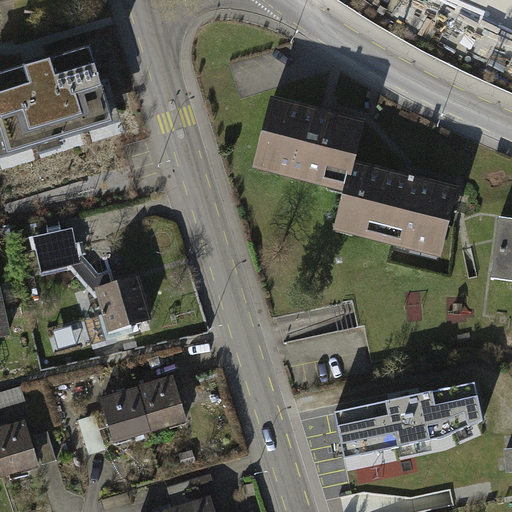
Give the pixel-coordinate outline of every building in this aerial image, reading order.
[(91,48),(0,75),(0,131),(1,136),(7,134),(13,155),(38,148),(36,142),(82,128),(84,133),(109,126),(102,105),(108,103),(91,48)] [(363,127),(272,104),(259,157),(288,164),(286,173),(330,184),(331,180),(348,184),(353,167),(363,127)] [(409,181),(353,167),(348,184),(339,221),(368,228),(367,235),(411,246),(413,239),(442,247),(456,193),(413,182),(414,179),(410,178),(409,181)] [(511,218),(499,217),(490,282),(511,284),(511,218)] [(73,262),(64,225),(43,230),(45,238),(37,240),(44,269),(73,262)] [(138,279),(98,291),(113,339),(134,333),(131,324),(149,319),(138,279)] [(0,305),(0,337),(8,336),(2,305),(0,305)] [(174,379),(138,390),(150,429),(169,423),(170,426),(186,422),(174,379)] [(476,382),(335,413),(346,460),(442,438),(484,419),(476,382)] [(138,390),(103,401),(115,443),(131,438),(130,435),(150,429),(138,390)] [(0,395),(0,406),(17,401),(14,392),(0,395)] [(105,446),(95,416),(79,421),(89,451),(105,446)] [(25,424),(0,431),(0,467),(2,473),(21,468),(22,470),(38,466),(25,424)] [(57,460),(48,431),(35,436),(43,465),(57,460)] [(192,482),(169,488),(175,511),(217,511),(213,498),(198,502),(192,482)]
